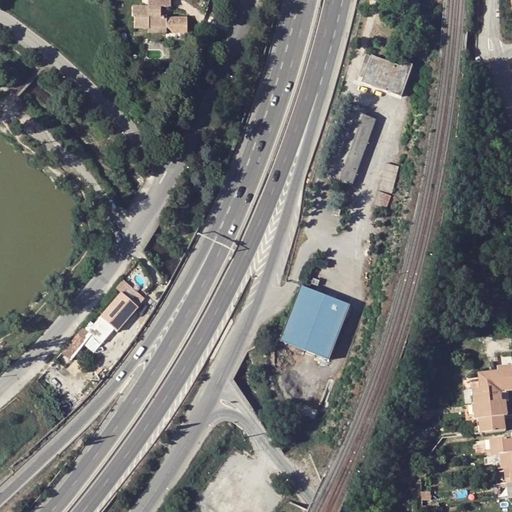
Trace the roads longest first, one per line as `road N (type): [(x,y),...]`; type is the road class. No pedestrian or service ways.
road 1 (trunk): [(81,511),(149,422),(244,256),(324,36)]
road 2 (trunk): [(224,240),(101,402),(0,499)]
road 3 (trunk): [(224,240),(138,394),(51,511)]
road 4 (trunk): [(254,305),(318,110),(324,36)]
road 5 (unclassified): [(171,177),(107,271),(0,387)]
road 6 (trunk): [(307,0),(282,92),(224,240)]
road 7 (residential): [(171,177),(0,16)]
road 8 (unclassified): [(248,0),(171,177)]
